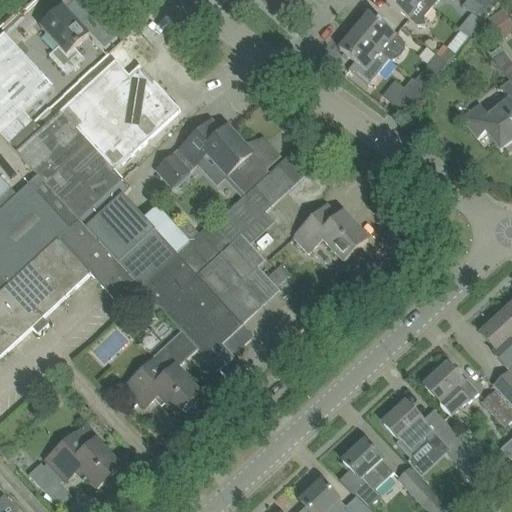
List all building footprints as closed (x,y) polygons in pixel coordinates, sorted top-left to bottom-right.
[(420,0),(384,0),(399,12),(410,21),(410,20),(413,23),(418,27),(426,27),(426,19),(433,10),(424,3),(420,0)] [(420,0),(424,3),(433,10),(441,0),(420,0)] [(482,23),(490,14),(473,0),(468,0),(463,8),(482,23)] [(473,0),(490,14),(498,4),(493,0),(473,0)] [(64,9),(42,30),(59,49),(50,58),(67,76),(85,60),(76,50),(89,37),(64,9)] [(503,12),(488,22),(495,32),(510,22),(503,12)] [(355,33),(390,62),(392,63),(393,61),(395,63),(399,60),(403,57),(405,54),(406,50),(406,48),(405,48),(407,46),(396,37),(370,15),(355,33)] [(368,89),(390,62),(355,33),(340,52),(355,65),(349,73),(368,89)] [(4,35),(0,38),(0,135),(9,145),(26,130),(18,121),(53,88),(4,35)] [(511,82),(511,63),(501,48),(491,56),(510,83),(511,82)] [(416,83),(427,93),(457,57),(449,51),(441,60),(437,57),(416,83)] [(35,124),(13,144),(20,152),(17,155),(39,178),(71,213),(79,222),(124,181),(116,172),(131,158),(165,126),(180,112),(141,70),(131,79),(117,64),(102,77),(42,131),(35,124)] [(406,118),(427,93),(416,83),(415,83),(413,81),(392,107),(406,118)] [(511,86),(510,84),(501,90),(509,101),(488,116),(481,107),(463,120),(478,141),(487,135),(501,154),(511,145),(511,86)] [(175,158),(160,173),(176,190),(191,175),(190,174),(196,168),(197,169),(208,158),(228,179),(247,198),(253,193),(270,177),(267,173),(252,157),(249,154),(230,133),(224,138),(213,125),(198,139),(182,154),(183,155),(178,161),(175,158)] [(291,157),(277,171),(294,190),(309,177),(291,157)] [(311,162),(306,168),(322,181),(327,174),(311,162)] [(0,201),(11,191),(0,178),(0,201)] [(39,178),(0,213),(0,277),(9,287),(59,242),(79,222),(71,213),(39,178)] [(124,181),(79,222),(141,289),(178,256),(125,197),(132,190),(124,181)] [(230,249),(196,280),(244,329),(261,311),(239,288),(257,271),(264,264),(250,249),(268,231),(260,222),(266,216),(271,211),(253,193),(247,198),(212,230),(230,249)] [(328,209),(313,223),(297,238),(311,254),(324,243),(345,265),(369,243),(344,216),(339,221),(328,209)] [(0,360),(32,332),(33,330),(39,336),(50,326),(44,320),(92,276),(126,314),(133,308),(147,296),(141,289),(79,222),(59,242),(9,287),(0,296),(0,295),(0,360)] [(189,224),(176,237),(184,245),(198,232),(189,224)] [(178,256),(141,289),(147,296),(159,308),(183,333),(199,349),(211,363),(226,349),(233,357),(254,339),(244,329),(196,280),(230,249),(212,230),(209,228),(179,256),(178,256)] [(278,271),(268,281),(277,291),(288,281),(278,271)] [(133,308),(133,320),(159,321),(159,308),(147,296),(133,308)] [(511,303),(501,313),(504,316),(511,325),(511,303)] [(492,327),(482,337),(499,355),(495,359),(506,370),(511,365),(511,325),(504,316),(501,313),(489,324),(492,327)] [(117,327),(91,349),(103,362),(128,339),(117,327)] [(142,370),(146,374),(127,391),(145,410),(158,398),(177,418),(200,396),(177,370),(199,349),(183,333),(142,370)] [(444,422),(454,432),(460,426),(454,420),(480,396),(467,382),(464,385),(448,368),(425,389),(450,416),(444,422)] [(511,408),(511,374),(510,373),(493,388),(511,408)] [(511,412),(495,395),(485,405),(507,428),(511,423),(511,412)] [(391,415),(381,424),(384,427),(401,445),(402,445),(407,450),(402,454),(413,465),(439,441),(424,425),(407,406),(394,418),(391,415)] [(436,414),(424,425),(439,441),(453,455),(449,458),(460,470),(475,455),(454,432),(444,422),(436,414)] [(79,471),(97,491),(120,469),(96,444),(99,441),(87,427),(43,468),(41,466),(29,478),(45,495),(61,479),(65,484),(79,471)] [(350,472),(340,483),(357,499),(366,507),(369,510),(381,499),(375,493),(385,484),(395,475),(384,463),(365,443),(364,444),(360,443),(353,450),(354,454),(343,464),(350,472)] [(412,471),(400,483),(427,511),(441,511),(446,507),(412,471)] [(306,509),(302,511),(370,511),(369,510),(366,507),(357,499),(347,509),(322,483),(301,503),(306,509)] [(475,499),(466,507),(470,511),(501,511),(503,510),(491,497),(481,505),(475,499)]
